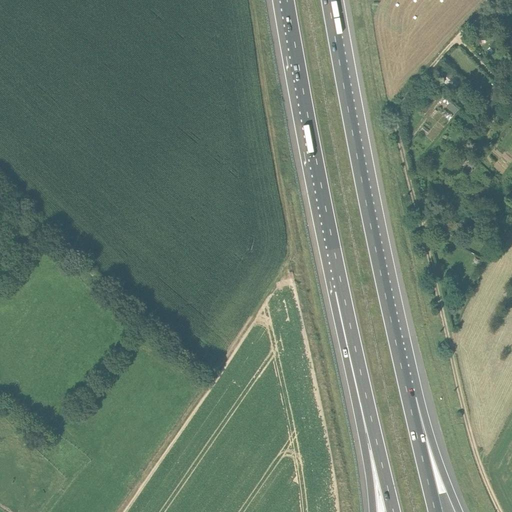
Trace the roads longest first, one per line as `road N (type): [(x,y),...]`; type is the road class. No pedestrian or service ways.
road 1 (track): [(495,0),(405,96),(396,123),(466,421),(499,511)]
road 2 (motorway): [(286,0),(367,405)]
road 3 (motorway): [(408,398),(328,0)]
road 4 (track): [(122,511),(288,252)]
road 5 (motorway): [(458,511),(408,398)]
